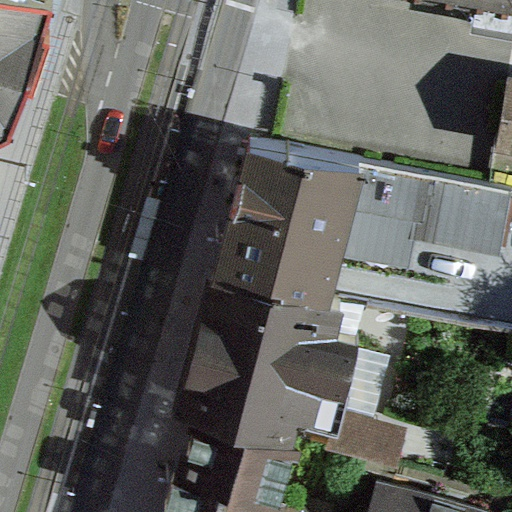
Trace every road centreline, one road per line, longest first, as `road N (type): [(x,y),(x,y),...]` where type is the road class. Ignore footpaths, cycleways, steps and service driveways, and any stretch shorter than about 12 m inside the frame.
road 1 (secondary): [(89,511),(237,0)]
road 2 (secondary): [(116,119),(3,511)]
road 3 (secondary): [(149,0),(116,119)]
road 4 (residential): [(100,0),(97,35),(116,119)]
